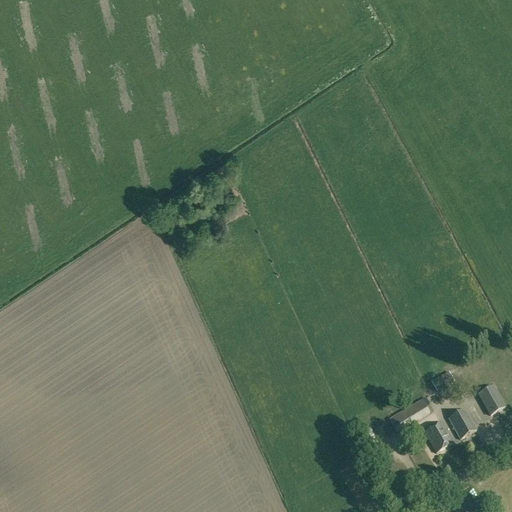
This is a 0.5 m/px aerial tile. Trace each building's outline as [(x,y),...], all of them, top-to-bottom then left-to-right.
[(449,373),(431,383),(437,393),(455,382),(449,373)] [(479,396),(491,417),(505,408),(493,387),(479,396)] [(422,400),(389,420),(397,434),(430,414),(422,400)] [(464,410),(448,419),(460,442),(477,432),(464,410)] [(425,434),(437,454),(454,444),(442,423),(425,434)] [(370,432),(357,439),(373,470),(386,464),(370,432)] [(362,459),(354,463),(358,471),(366,467),(362,459)]
